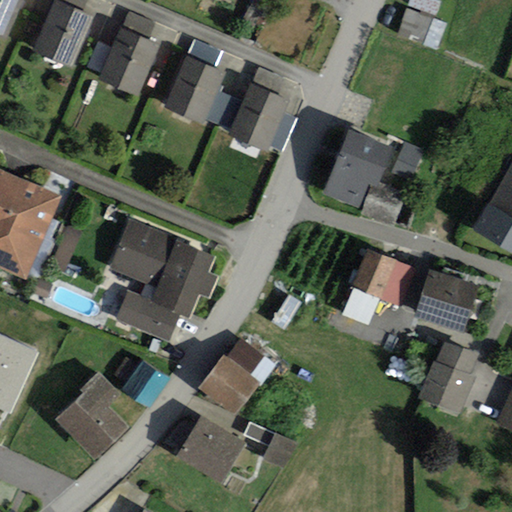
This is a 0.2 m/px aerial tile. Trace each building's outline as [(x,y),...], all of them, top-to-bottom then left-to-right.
[(0,0),(0,36),(6,39),(22,0),(0,0)] [(55,0),(55,2),(82,14),(87,0),(55,0)] [(71,69),(93,18),(82,14),(55,2),(53,1),(31,51),(71,69)] [(446,23),(406,8),(396,35),(437,50),(446,23)] [(128,13),(122,29),(147,40),(153,23),(128,13)] [(138,97),(159,45),(147,40),(122,29),(118,28),(110,48),(100,73),(97,81),(138,97)] [(195,40),(187,56),(213,69),(221,52),(195,40)] [(100,73),(110,48),(97,43),(87,68),(100,73)] [(217,91),(225,74),(213,69),(187,56),(163,108),(201,125),(204,118),(217,91)] [(259,69),(251,87),(276,97),(283,78),(259,69)] [(283,112),(288,102),(276,97),(251,87),(248,86),(242,101),(231,129),(228,136),(267,152),(269,147),(283,112)] [(231,129),(242,101),(217,91),(204,118),(231,129)] [(283,112),(269,147),(282,152),(296,117),(283,112)] [(348,131),(322,194),(358,209),(369,184),(371,185),(375,187),(377,182),(391,149),(348,131)] [(409,180),(424,150),(406,141),(391,172),(409,180)] [(511,159),(487,206),(511,219),(511,159)] [(62,196),(0,169),(0,270),(25,281),(62,196)] [(406,192),(377,182),(375,187),(371,185),(360,215),(394,226),(406,192)] [(511,250),(511,219),(487,206),(474,231),(511,250)] [(116,320),(170,342),(181,315),(190,318),(199,295),(209,300),(218,277),(208,273),(215,256),(182,243),(184,240),(129,218),(109,268),(157,287),(152,300),(129,290),(116,320)] [(400,307),(416,270),(368,249),(352,286),(381,298),(400,307)] [(413,317),(463,333),(478,286),(429,270),(413,317)] [(381,298),(352,286),(340,315),(368,327),(381,298)] [(38,353),(0,335),(0,409),(10,414),(38,353)] [(227,358),(260,382),(262,384),(275,367),(240,340),(227,358)] [(418,398),(460,415),(475,377),(470,374),(478,356),(444,342),(436,361),(433,360),(418,398)] [(227,358),(224,355),(199,387),(235,414),(260,382),(227,358)] [(143,362),(121,390),(148,410),(169,382),(143,362)] [(80,390),(82,393),(54,420),(94,461),(129,427),(108,406),(120,395),(98,373),(80,390)] [(511,388),(496,425),(511,432),(511,388)] [(221,483),(245,442),(200,416),(176,457),(221,483)] [(270,446),(275,434),(249,423),(244,435),(270,446)] [(297,443),(275,434),(270,446),(264,460),(285,469),(297,443)]
